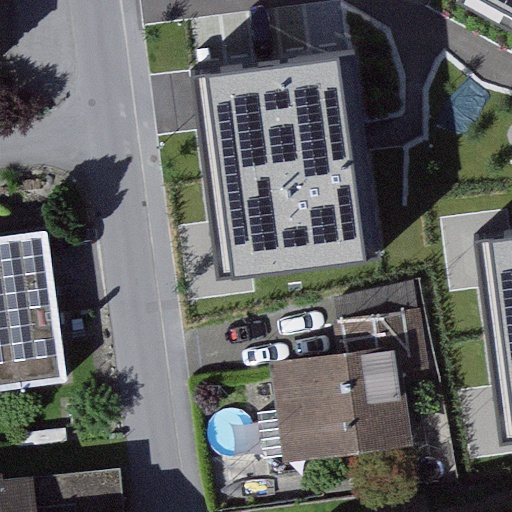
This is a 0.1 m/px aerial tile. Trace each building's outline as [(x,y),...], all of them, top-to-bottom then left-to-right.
[(329,112),(238,119),(246,217),(337,210),(329,112)] [(345,215),(302,218),(304,247),(347,244),(345,215)] [(62,222),(0,228),(0,393),(80,385),(62,222)] [(421,445),(409,371),(437,367),(428,303),(346,316),(351,349),(280,360),(296,465),(421,445)] [(25,511),(19,466),(0,469),(0,511),(138,511),(138,507),(102,511),(25,511)]
